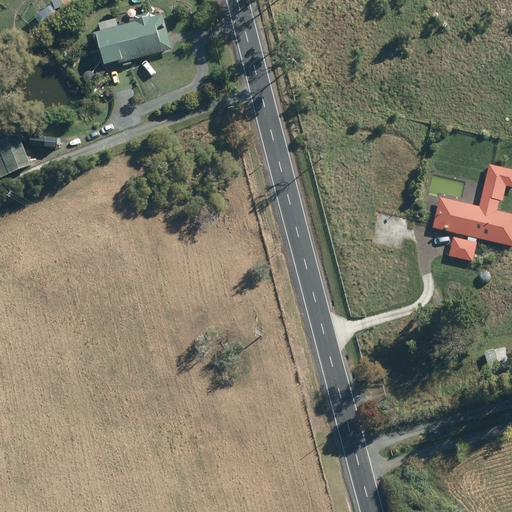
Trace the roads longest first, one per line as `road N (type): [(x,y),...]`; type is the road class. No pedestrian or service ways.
road 1 (secondary): [(370,511),(237,0)]
road 2 (unknown): [(258,81),(0,177)]
